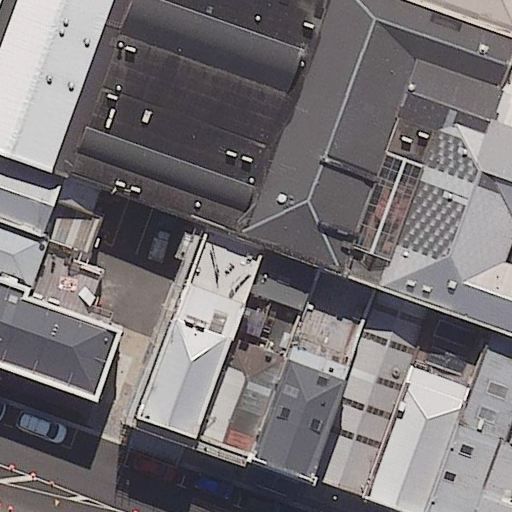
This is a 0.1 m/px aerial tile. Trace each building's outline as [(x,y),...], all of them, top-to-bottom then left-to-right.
[(131,0),(0,0),(0,156),(67,180),(131,0)] [(490,130),(511,67),(511,29),(434,0),(328,0),(247,225),(352,262),(410,101),(490,130)] [(511,25),(511,0),(434,0),(511,29),(511,25)] [(430,295),(511,323),(511,67),(490,130),(430,295)] [(73,182),(0,156),(0,261),(40,275),(73,182)] [(142,414),(207,438),(248,325),(264,281),(199,258),(142,414)] [(138,311),(0,261),(0,363),(106,401),(138,311)] [(207,438),(256,455),(296,342),(248,325),(207,438)] [(341,486),(377,498),(428,358),(435,338),(399,325),(385,364),(341,486)] [(256,455),(341,486),(385,364),(300,333),(296,342),(256,455)] [(441,511),(511,511),(511,340),(504,338),(489,380),(441,511)] [(408,509),(415,511),(441,511),(489,380),(428,358),(377,498),(408,509)]
